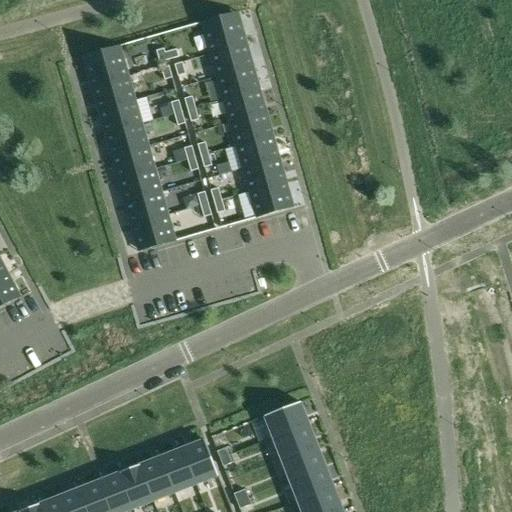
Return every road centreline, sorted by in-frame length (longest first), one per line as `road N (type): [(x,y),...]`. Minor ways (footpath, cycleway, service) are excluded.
road 1 (residential): [(317,296),(300,243),(79,307),(0,349)]
road 2 (residential): [(0,444),(317,296)]
road 3 (residential): [(317,296),(511,208)]
